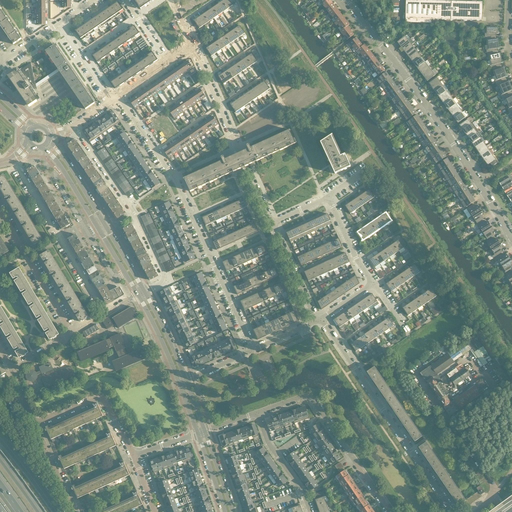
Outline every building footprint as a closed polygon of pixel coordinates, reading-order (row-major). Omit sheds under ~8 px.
[(134,0),(141,10),(155,0),(134,0)] [(233,5),(229,1),(230,0),(223,0),(222,1),(228,9),(233,5)] [(327,0),(322,4),(325,7),(326,8),(333,3),(330,0),(327,0)] [(481,20),(482,11),(482,2),(476,2),(476,0),(472,0),(471,0),(472,2),(406,0),(406,22),(431,23),(431,19),(481,20)] [(222,1),(218,4),(223,12),(228,9),(222,1)] [(118,2),(111,6),(110,7),(116,17),(124,11),(118,2)] [(326,8),(326,10),(329,13),(336,7),(333,3),(326,8)] [(218,4),(213,7),(218,15),(223,12),(218,4)] [(110,7),(102,13),(108,22),(116,17),(110,7)] [(213,7),(208,10),(214,18),(218,15),(213,7)] [(329,13),(331,16),(332,17),(339,12),(336,7),(329,13)] [(208,10),(203,14),(209,22),(214,18),(208,10)] [(332,17),(333,18),(335,21),(342,16),(339,12),(332,17)] [(12,25),(4,13),(0,15),(0,26),(1,26),(4,31),(12,25)] [(102,13),(93,18),(100,28),(108,22),(102,13)] [(203,14),(199,17),(204,25),(209,22),(203,14)] [(335,21),(338,25),(339,26),(346,20),(342,16),(335,21)] [(199,17),(194,20),(199,28),(204,25),(199,17)] [(93,18),(85,24),(91,34),(100,28),(93,18)] [(340,27),(342,30),(347,26),(349,25),(346,20),(339,26),(340,27)] [(85,24),(75,31),(82,40),(91,34),(85,24)] [(21,39),(12,25),(4,31),(8,36),(7,37),(8,38),(8,39),(9,38),(13,44),(21,39)] [(134,25),(94,53),(92,55),(97,62),(140,33),(134,25)] [(239,25),(234,29),(240,37),(245,33),(239,25)] [(342,30),(340,31),(343,34),(344,36),(350,30),(347,26),(342,30)] [(498,28),(486,27),(486,33),(485,33),(484,37),(496,36),(496,34),(498,34),(499,33),(499,32),(498,31),(498,28)] [(234,29),(230,32),(235,40),(240,37),(234,29)] [(344,36),(344,37),(347,40),(354,35),(350,30),(344,36)] [(230,32),(225,35),(230,43),(235,40),(230,32)] [(225,35),(220,38),(226,46),(230,43),(225,35)] [(400,47),(410,40),(406,35),(397,42),(400,47)] [(496,36),(484,37),(485,41),(486,41),(487,45),(498,44),(498,39),(496,39),(496,36)] [(349,43),(352,46),(353,47),(360,42),(356,37),(349,43)] [(220,38),(215,42),(221,50),(226,46),(220,38)] [(404,51),(411,45),(414,43),(410,39),(410,40),(400,47),(404,51)] [(215,42),(211,45),(216,53),(221,50),(215,42)] [(353,47),(353,48),(356,52),(358,50),(363,46),(360,42),(353,47)] [(365,44),(363,46),(358,50),(360,53),(361,54),(368,49),(365,44)] [(498,44),(487,45),(488,50),(486,50),(487,53),(498,51),(498,49),(499,48),(498,44)] [(55,45),(46,51),(62,74),(86,109),(96,102),(95,100),(70,64),(69,65),(55,45)] [(211,45),(206,48),(211,56),(216,53),(211,45)] [(411,45),(404,51),(407,55),(415,49),(411,45)] [(361,54),(362,55),(364,59),(371,53),(368,49),(361,54)] [(415,49),(407,55),(410,60),(418,54),(415,49)] [(498,51),(487,53),(487,57),(489,56),(490,61),(501,58),(500,53),(498,54),(498,51)] [(152,52),(110,81),(115,89),(117,88),(158,60),(152,52)] [(252,53),(247,57),(252,65),(257,61),(252,53)] [(364,59),(367,62),(368,63),(375,57),(371,53),(364,59)] [(418,54),(410,60),(414,64),(421,58),(418,54)] [(247,57),(242,60),(247,68),(252,65),(247,57)] [(368,63),(368,64),(371,67),(378,62),(375,57),(368,63)] [(421,58),(414,64),(417,68),(425,62),(421,58)] [(501,58),(490,61),(491,65),(489,65),(490,69),(501,66),(501,63),(502,63),(501,58)] [(242,60),(237,63),(243,71),(247,68),(242,60)] [(188,61),(183,64),(189,72),(190,71),(193,69),(188,61)] [(425,62),(417,68),(420,72),(428,67),(429,65),(426,61),(425,62)] [(371,67),(373,70),(374,71),(381,66),(378,62),(371,67)] [(31,63),(23,68),(19,72),(18,71),(8,77),(9,78),(2,83),(14,93),(18,90),(29,107),(38,101),(39,102),(41,100),(39,96),(38,97),(36,98),(34,95),(36,94),(34,90),(36,88),(36,89),(37,89),(31,63)] [(237,63),(232,67),(238,74),(243,71),(237,63)] [(183,64),(179,67),(184,75),(188,73),(189,72),(183,64)] [(374,71),(375,72),(378,76),(385,70),(381,66),(374,71)] [(501,66),(490,69),(492,72),(493,72),(494,76),(505,72),(504,67),(502,68),(501,66)] [(179,67),(174,70),(180,78),(181,77),(184,75),(179,67)] [(232,67),(228,70),(233,78),(238,74),(232,67)] [(428,67),(420,72),(423,77),(431,71),(428,67)] [(174,70),(170,73),(175,81),(179,79),(180,78),(174,70)] [(228,70),(223,73),(228,81),(233,78),(228,70)] [(431,71),(423,77),(427,81),(435,75),(431,71)] [(377,85),(378,86),(392,76),(391,74),(388,76),(388,75),(386,72),(376,79),(379,84),(377,85)] [(505,72),(494,76),(496,80),(495,81),(496,84),(506,79),(506,77),(507,76),(505,72)] [(170,73),(165,76),(171,84),(172,83),(175,81),(170,73)] [(223,73),(218,76),(224,84),(228,81),(223,73)] [(165,76),(161,79),(166,87),(170,85),(171,84),(165,76)] [(392,76),(378,86),(379,87),(380,86),(383,90),(394,82),(392,80),(391,79),(393,77),(392,76)] [(428,83),(432,88),(440,82),(436,78),(428,83)] [(161,79),(156,82),(162,90),(163,90),(166,87),(161,79)] [(506,79),(496,84),(497,87),(498,86),(500,90),(511,86),(509,81),(507,82),(506,79)] [(262,83),(260,84),(265,92),(270,89),(263,80),(261,81),(262,83)] [(156,82),(152,85),(157,93),(161,91),(162,90),(156,82)] [(395,85),(394,82),(383,90),(386,94),(385,95),(386,96),(399,86),(398,84),(396,86),(395,85)] [(440,82),(432,88),(435,92),(443,87),(440,82)] [(258,85),(256,87),(261,95),(265,92),(260,84),(259,83),(257,84),(258,85)] [(152,85),(148,88),(153,96),(154,96),(157,93),(152,85)] [(445,85),(443,87),(435,92),(438,97),(446,91),(448,90),(445,85)] [(254,88),(252,90),(257,97),(261,95),(256,87),(255,86),(253,87),(254,88)] [(399,86),(386,96),(386,97),(388,96),(391,100),(401,93),(399,90),(398,89),(401,88),(399,86)] [(511,88),(511,86),(500,90),(502,94),(501,95),(502,98),(511,93),(511,92),(511,91),(511,90),(511,88)] [(148,88),(143,92),(149,99),(152,97),(153,96),(148,88)] [(249,91),(247,93),(253,100),(257,97),(252,90),(251,88),(249,90),(249,91)] [(200,89),(196,92),(201,100),(202,99),(206,97),(200,89)] [(245,94),(243,95),(249,103),(253,100),(247,93),(247,91),(244,93),(245,94)] [(446,91),(438,97),(441,101),(449,95),(446,91)] [(143,92),(139,95),(144,103),(145,102),(149,99),(143,92)] [(196,92),(191,95),(197,103),(200,101),(201,100),(196,92)] [(403,95),(401,93),(391,100),(394,104),(392,105),(393,106),(407,96),(406,94),(403,96),(402,95),(403,95)] [(511,93),(502,98),(504,101),(505,100),(507,104),(511,101),(511,93)] [(241,97),(239,98),(244,106),(249,103),(243,95),(242,94),(240,96),(241,97)] [(139,95),(134,98),(140,106),(143,103),(144,103),(139,95)] [(191,95),(187,98),(192,106),(193,106),(197,103),(191,95)] [(449,95),(441,101),(445,105),(453,100),(449,95)] [(407,96),(393,106),(394,107),(395,106),(398,110),(408,103),(407,100),(406,101),(406,100),(408,98),(407,96)] [(237,100),(235,101),(240,109),(244,106),(239,98),(238,97),(236,99),(237,100)] [(135,109),(137,107),(140,106),(134,98),(129,101),(135,109)] [(187,98),(182,101),(188,109),(191,107),(192,106),(187,98)] [(236,112),(240,109),(235,101),(234,100),(232,101),(232,102),(233,103),(230,104),(236,112)] [(453,100),(445,105),(448,110),(456,104),(453,100)] [(182,101),(178,104),(183,112),(184,112),(188,109),(182,101)] [(410,105),(408,103),(398,110),(401,114),(400,115),(401,116),(414,106),(413,105),(411,106),(410,105)] [(457,103),(456,104),(448,110),(451,114),(459,108),(461,107),(457,103)] [(178,104),(173,107),(179,115),(182,113),(183,112),(178,104)] [(414,106),(401,116),(401,117),(403,116),(406,121),(416,113),(414,111),(413,110),(416,108),(414,106)] [(174,118),(176,117),(179,115),(173,107),(169,111),(174,119),(174,118)] [(459,108),(451,114),(454,118),(462,113),(459,108)] [(464,111),(462,113),(454,118),(458,123),(467,116),(464,111)] [(113,112),(109,115),(115,125),(120,122),(113,112)] [(109,115),(105,118),(111,128),(115,125),(109,115)] [(417,115),(407,122),(410,126),(408,127),(409,128),(423,119),(422,117),(419,119),(419,118),(419,117),(417,115)] [(213,116),(208,119),(214,127),(215,127),(218,124),(213,116)] [(105,118),(100,121),(107,131),(111,128),(105,118)] [(208,119),(204,123),(209,130),(213,128),(214,127),(208,119)] [(423,119),(409,128),(410,129),(411,128),(414,133),(424,125),(423,123),(422,122),(424,120),(423,119)] [(459,125),(463,130),(471,124),(467,120),(459,125)] [(100,121),(96,124),(103,134),(107,131),(100,121)] [(204,123),(199,126),(205,134),(206,133),(209,130),(204,123)] [(471,124),(463,130),(466,134),(475,128),(472,123),(471,124)] [(96,124),(92,127),(99,136),(103,134),(96,124)] [(426,128),(424,125),(414,133),(417,137),(415,138),(416,139),(430,129),(429,127),(427,129),(426,128)] [(199,126),(195,129),(200,137),(204,134),(205,134),(199,126)] [(92,127),(88,130),(94,139),(99,136),(92,127)] [(475,128),(466,134),(469,139),(478,132),(475,128)] [(195,129),(190,132),(196,140),(197,139),(200,137),(195,129)] [(430,129),(416,139),(417,140),(418,139),(421,143),(432,136),(430,133),(430,134),(429,132),(431,131),(430,129)] [(88,130),(83,133),(90,142),(94,139),(88,130)] [(188,178),(189,178),(188,179),(188,178),(185,180),(184,179),(185,179),(185,178),(188,176),(184,178),(190,191),(217,179),(232,172),(246,166),(253,163),(272,154),(295,143),(289,130),(285,132),(288,131),(289,131),(290,132),(287,133),(286,134),(286,133),(252,149),(251,147),(251,148),(249,145),(246,146),(248,149),(240,152),(225,159),(224,156),(221,158),(222,161),(222,162),(188,178)] [(190,132),(186,135),(191,143),(195,140),(196,140),(190,132)] [(478,132),(469,139),(472,143),(480,138),(481,136),(478,132)] [(120,142),(127,137),(124,133),(117,138),(120,142)] [(186,135),(181,138),(187,146),(188,145),(191,143),(186,135)] [(320,143),(330,164),(335,174),(350,167),(345,154),(342,156),(332,135),(320,143)] [(433,138),(432,136),(421,143),(424,147),(422,148),(423,149),(437,139),(436,138),(434,139),(433,138)] [(130,141),(127,137),(120,142),(122,147),(130,141)] [(181,138),(177,141),(182,149),(186,146),(187,146),(181,138)] [(480,138),(472,143),(475,148),(483,142),(480,138)] [(67,145),(70,149),(78,143),(75,139),(67,145)] [(437,139),(423,149),(424,150),(425,149),(428,153),(439,146),(437,144),(436,143),(439,141),(437,139)] [(125,151),(133,145),(130,141),(122,147),(125,151)] [(177,141),(172,144),(178,152),(179,151),(182,149),(177,141)] [(483,142),(475,148),(478,152),(486,146),(483,142)] [(78,143),(70,149),(73,153),(81,147),(78,143)] [(172,144),(168,147),(173,155),(177,153),(178,152),(172,144)] [(128,155),(136,150),(133,145),(125,151),(128,155)] [(440,149),(439,146),(428,153),(431,157),(430,158),(430,159),(444,150),(443,148),(441,150),(440,149)] [(486,146),(478,152),(481,156),(489,151),(486,146)] [(76,157),(84,152),(81,147),(73,153),(76,157)] [(169,158),(171,157),(173,155),(168,147),(163,150),(169,158)] [(109,156),(104,148),(97,153),(103,161),(109,156)] [(131,159),(139,154),(136,150),(128,155),(131,159)] [(444,150),(430,159),(431,161),(433,160),(436,164),(446,157),(444,154),(443,153),(446,152),(444,150)] [(491,150),(489,151),(481,156),(484,161),(492,155),(494,154),(491,150)] [(79,162),(87,156),(84,152),(76,157),(79,162)] [(134,163),(142,158),(139,154),(131,159),(134,163)] [(492,155),(484,161),(487,166),(490,164),(492,166),(497,163),(492,155)] [(82,166),(90,160),(87,156),(79,162),(82,166)] [(137,168),(145,162),(142,158),(134,163),(137,168)] [(449,161),(447,158),(436,165),(439,170),(438,171),(438,172),(453,163),(452,161),(449,162),(449,161)] [(85,171),(93,165),(90,160),(82,166),(85,171)] [(113,162),(107,166),(112,174),(119,170),(113,162)] [(148,166),(145,162),(137,168),(140,172),(148,166)] [(453,163),(438,172),(439,173),(441,172),(443,176),(454,169),(452,167),(452,166),(454,164),(453,163)] [(29,175),(37,170),(34,165),(26,170),(29,175)] [(93,165),(85,171),(88,175),(96,169),(93,165)] [(150,171),(148,166),(140,172),(143,176),(150,171)] [(96,169),(88,175),(91,179),(99,173),(96,169)] [(456,172),(454,169),(443,176),(446,180),(445,181),(445,182),(460,173),(459,171),(456,173),(455,172),(456,172)] [(31,180),(40,174),(37,170),(29,175),(31,180)] [(153,175),(150,171),(143,176),(146,180),(153,175)] [(99,173),(91,179),(93,183),(102,178),(99,173)] [(460,173),(445,182),(446,183),(448,182),(450,187),(461,180),(459,177),(459,178),(458,176),(461,175),(460,173)] [(34,184),(43,179),(40,174),(31,180),(34,184)] [(0,176),(0,187),(3,193),(12,188),(4,175),(0,176)] [(156,179),(153,175),(146,180),(148,184),(156,179)] [(498,181),(501,185),(511,178),(510,175),(498,181)] [(102,178),(93,183),(97,188),(105,182),(102,178)] [(511,178),(501,185),(503,190),(511,184),(511,182),(511,181),(511,178)] [(45,184),(43,179),(34,184),(37,189),(45,184)] [(151,189),(159,183),(156,179),(148,184),(151,189)] [(462,182),(461,180),(450,187),(453,191),(451,192),(452,193),(467,184),(465,182),(463,184),(462,182)] [(100,192),(108,187),(105,182),(97,188),(100,192)] [(39,193),(48,188),(45,184),(37,189),(39,193)] [(467,184),(452,193),(453,194),(454,193),(457,197),(468,190),(466,188),(465,187),(468,185),(467,184)] [(511,184),(503,190),(506,193),(511,189),(511,184)] [(103,197),(111,191),(108,187),(100,192),(103,197)] [(20,201),(12,188),(3,193),(6,198),(7,198),(7,200),(8,200),(11,206),(20,201)] [(42,198),(51,193),(48,188),(39,193),(42,198)] [(369,189),(363,193),(369,201),(374,197),(373,196),(371,193),(369,189)] [(469,193),(468,190),(457,197),(460,201),(458,202),(459,204),(473,194),(472,192),(470,194),(469,193)] [(111,191),(103,197),(105,201),(114,195),(111,191)] [(51,193),(42,198),(45,202),(53,197),(51,193)] [(363,193),(359,196),(364,204),(369,201),(363,193)] [(473,194),(459,204),(460,205),(461,204),(464,208),(475,201),(473,199),(472,198),(475,196),(473,194)] [(108,205),(117,199),(114,195),(105,201),(108,205)] [(359,196),(354,199),(360,207),(364,204),(359,196)] [(53,197),(45,202),(47,207),(56,201),(53,197)] [(111,210),(120,204),(117,199),(108,205),(111,210)] [(243,199),(238,201),(242,209),(247,207),(243,199)] [(354,199),(349,203),(355,210),(360,207),(354,199)] [(27,214),(20,201),(11,206),(14,211),(16,213),(15,213),(19,219),(27,214)] [(56,201),(47,207),(50,211),(59,206),(56,201)] [(238,201),(233,203),(237,212),(242,209),(238,201)] [(169,202),(158,207),(160,212),(171,207),(169,202)] [(233,203),(228,206),(231,214),(237,212),(233,203)] [(349,203),(345,206),(350,213),(355,210),(349,203)] [(115,214),(123,208),(120,204),(111,210),(115,214)] [(466,209),(471,216),(481,210),(478,205),(474,208),(473,205),(466,209)] [(59,206),(50,211),(53,216),(61,210),(59,206)] [(228,206),(222,208),(226,216),(231,214),(228,206)] [(171,207),(160,212),(162,217),(173,212),(171,207)] [(118,219),(126,213),(123,208),(115,214),(118,219)] [(222,208),(217,210),(221,219),(226,216),(222,208)] [(61,210),(53,216),(56,220),(64,215),(61,210)] [(217,210),(212,213),(216,221),(221,219),(217,210)] [(484,215),(481,210),(471,216),(473,219),(474,219),(476,223),(482,220),(480,217),(484,215)] [(173,212),(162,217),(164,221),(175,216),(173,212)] [(212,213),(207,215),(211,223),(216,221),(212,213)] [(386,213),(381,217),(386,224),(391,221),(386,213)] [(27,214),(19,219),(22,225),(22,224),(23,226),(27,232),(35,227),(27,214)] [(332,223),(327,214),(323,216),(328,225),(332,223)] [(58,225),(67,220),(64,215),(56,220),(58,225)] [(207,215),(202,217),(206,226),(211,223),(207,215)] [(175,216),(164,221),(167,226),(169,225),(177,221),(175,216)] [(323,216),(319,218),(324,227),(328,225),(323,216)] [(381,217),(376,220),(381,227),(386,224),(381,217)] [(319,218),(315,219),(319,229),(324,227),(319,218)] [(315,219),(313,221),(311,221),(315,231),(319,229),(315,219)] [(70,224),(67,220),(58,225),(61,229),(70,224)] [(376,220),(371,223),(377,231),(381,227),(376,220)] [(171,230),(179,226),(177,221),(169,225),(171,230)] [(311,221),(307,223),(311,233),(315,231),(311,221)] [(480,230),(481,232),(491,226),(488,222),(484,224),(483,221),(477,225),(480,228),(480,230)] [(254,223),(249,225),(253,234),(258,231),(254,223)] [(307,223),(305,224),(303,225),(307,235),(311,233),(307,223)] [(371,223),(367,226),(372,234),(377,231),(371,223)] [(135,229),(132,224),(123,229),(126,234),(135,229)] [(249,225),(244,228),(248,236),(253,234),(249,225)] [(303,225),(299,227),(303,237),(307,235),(303,225)] [(171,230),(166,232),(168,237),(169,236),(182,230),(179,226),(171,230)] [(367,226),(362,229),(367,237),(372,234),(367,226)] [(494,231),(491,226),(481,232),(483,235),(484,235),(487,239),(492,236),(490,233),(494,231)] [(35,227),(27,232),(30,238),(30,237),(31,239),(31,240),(35,245),(43,240),(35,227)] [(299,227),(296,228),(294,229),(299,238),(303,237),(299,227)] [(244,228),(239,230),(242,238),(248,236),(244,228)] [(128,238),(137,234),(135,229),(126,234),(128,238)] [(294,229),(290,231),(295,240),(299,238),(294,229)] [(362,229),(357,233),(362,240),(367,237),(362,229)] [(182,230),(169,236),(171,241),(184,235),(182,230)] [(239,230),(233,232),(237,241),(242,238),(239,230)] [(290,242),(295,240),(290,231),(286,233),(290,242)] [(233,232),(228,235),(232,243),(237,241),(233,232)] [(70,244),(78,239),(76,234),(67,239),(70,244)] [(137,234),(128,238),(131,243),(139,238),(137,234)] [(171,241),(170,241),(172,246),(186,240),(184,235),(171,241)] [(228,235),(223,237),(227,245),(232,243),(228,235)] [(223,237),(218,239),(222,248),(227,245),(223,237)] [(139,238),(131,243),(133,248),(142,243),(139,238)] [(342,246),(339,238),(334,240),(337,249),(342,246)] [(488,247),(490,249),(500,243),(497,239),(493,241),(491,238),(486,242),(488,245),(488,247)] [(2,239),(0,239),(0,255),(1,257),(9,252),(2,239)] [(73,248),(81,243),(78,239),(70,244),(73,248)] [(218,239),(213,242),(217,250),(222,248),(218,239)] [(186,240),(172,246),(174,250),(188,244),(186,240)] [(334,240),(328,243),(332,251),(337,249),(334,240)] [(398,240),(393,244),(398,251),(403,248),(398,240)] [(81,243),(73,248),(75,253),(84,248),(81,243)] [(142,243),(133,248),(135,253),(144,248),(142,243)] [(259,245),(264,255),(265,257),(269,255),(263,243),(259,245)] [(328,243),(323,245),(327,253),(332,251),(328,243)] [(499,250),(500,249),(503,248),(500,243),(490,249),(493,254),(491,255),(492,258),(501,253),(499,250)] [(174,250),(174,251),(176,255),(190,249),(188,244),(174,250)] [(393,244),(388,247),(394,255),(398,251),(393,244)] [(259,245),(255,247),(259,257),(264,255),(259,245)] [(323,245),(318,248),(322,256),(327,253),(323,245)] [(255,247),(251,249),(255,258),(259,257),(255,247)] [(388,247),(384,250),(389,258),(394,255),(388,247)] [(78,258),(87,253),(84,248),(75,253),(78,258)] [(144,248),(135,253),(138,257),(147,252),(144,248)] [(318,248),(312,250),(316,258),(322,256),(318,248)] [(190,249),(176,255),(178,260),(181,258),(192,253),(190,249)] [(251,249),(247,251),(251,260),(255,258),(251,249)] [(40,255),(44,261),(45,263),(48,268),(57,264),(49,250),(40,255)] [(312,250),(307,252),(311,261),(316,258),(312,250)] [(384,250),(379,253),(384,261),(389,258),(384,250)] [(247,251),(243,253),(247,262),(251,260),(247,251)] [(147,252),(138,257),(140,262),(149,257),(147,252)] [(307,252),(302,255),(306,263),(311,261),(307,252)] [(81,262),(89,257),(87,253),(78,258),(81,262)] [(192,253),(181,258),(184,263),(194,258),(192,253)] [(243,253),(239,254),(243,264),(247,262),(243,253)] [(350,262),(345,253),(341,255),(346,264),(350,262)] [(379,253),(374,256),(379,264),(384,261),(379,253)] [(239,254),(235,256),(239,266),(243,264),(239,254)] [(498,263),(500,265),(510,259),(507,255),(503,257),(502,254),(493,259),(495,262),(498,260),(499,261),(498,263)] [(297,257),(301,265),(306,263),(302,255),(297,257)] [(341,255),(339,256),(337,257),(341,266),(346,264),(341,255)] [(235,256),(230,258),(235,268),(239,266),(235,256)] [(370,260),(375,267),(379,264),(374,256),(370,260)] [(83,267),(92,262),(89,257),(81,262),(83,267)] [(149,257),(140,262),(143,266),(151,262),(149,257)] [(337,257),(333,258),(337,268),(341,266),(337,257)] [(230,258),(226,260),(231,270),(235,268),(230,258)] [(333,258),(331,260),(329,260),(333,270),(337,268),(333,258)] [(511,262),(510,259),(500,265),(502,268),(503,268),(505,272),(511,269),(509,266),(511,264),(511,262)] [(222,262),(226,272),(231,270),(226,260),(222,262)] [(329,260),(325,262),(329,272),(333,270),(329,260)] [(86,271),(95,266),(92,262),(83,267),(86,271)] [(151,262),(143,266),(145,271),(154,267),(151,262)] [(325,262),(321,264),(325,274),(329,272),(325,262)] [(57,264),(48,268),(52,274),(53,276),(56,282),(65,277),(57,264)] [(321,264),(316,266),(321,276),(325,274),(321,264)] [(415,264),(410,268),(415,275),(420,272),(415,264)] [(89,276),(97,270),(95,266),(86,271),(89,276)] [(316,266),(312,268),(317,277),(321,276),(316,266)] [(147,276),(156,271),(154,267),(145,271),(147,276)] [(18,269),(13,272),(11,273),(14,279),(15,281),(19,286),(27,281),(19,268),(18,269)] [(275,268),(269,270),(273,278),(278,276),(275,268)] [(312,268),(308,270),(312,279),(317,277),(312,268)] [(410,268),(405,271),(410,279),(415,275),(410,268)] [(91,280),(100,275),(97,270),(89,276),(91,280)] [(269,270),(264,272),(268,281),(273,278),(269,270)] [(308,281),(312,279),(308,270),(304,272),(308,281)] [(159,276),(156,271),(147,276),(150,281),(159,276)] [(405,271),(400,274),(405,282),(410,279),(405,271)] [(264,272),(259,275),(263,283),(268,281),(264,272)] [(203,278),(201,273),(192,277),(195,282),(203,278)] [(400,274),(395,277),(401,285),(405,282),(400,274)] [(100,275),(91,280),(94,285),(103,280),(100,275)] [(259,275),(254,277),(258,285),(263,283),(259,275)] [(359,284),(356,275),(351,279),(356,286),(359,284)] [(72,290),(65,277),(56,282),(59,287),(60,287),(61,289),(64,295),(72,290)] [(254,277),(249,279),(252,288),(258,285),(254,277)] [(395,277),(391,280),(396,288),(401,285),(395,277)] [(205,283),(203,278),(195,282),(197,286),(205,283)] [(249,279),(244,282),(247,290),(252,288),(249,279)] [(356,286),(351,279),(345,282),(350,290),(356,286)] [(103,280),(94,285),(97,289),(105,284),(103,280)] [(386,284),(391,291),(396,288),(391,280),(386,284)] [(35,295),(27,281),(19,286),(22,292),(23,294),(26,300),(35,295)] [(244,282),(238,284),(242,292),(247,290),(244,282)] [(281,282),(277,284),(281,294),(286,292),(281,282)] [(350,290),(345,282),(341,286),(346,293),(350,290)] [(207,287),(205,283),(197,286),(199,291),(207,287)] [(105,284),(97,289),(100,294),(108,289),(105,284)] [(233,286),(237,295),(242,292),(238,284),(233,286)] [(277,284),(273,286),(277,296),(281,294),(277,284)] [(273,286),(269,288),(273,297),(277,296),(273,286)] [(346,293),(341,286),(336,289),(341,296),(346,293)] [(120,287),(110,291),(108,289),(100,294),(106,305),(110,303),(111,303),(124,295),(120,287)] [(172,292),(170,287),(159,292),(162,297),(172,292)] [(210,292),(207,287),(199,291),(201,296),(210,292)] [(269,288),(265,290),(269,299),(273,297),(269,288)] [(431,288),(426,292),(431,299),(436,296),(431,288)] [(341,296),(336,289),(331,292),(337,299),(341,296)] [(72,290),(64,295),(67,300),(68,300),(69,302),(72,308),(80,303),(72,290)] [(265,290),(261,292),(265,301),(269,299),(265,290)] [(164,301),(175,296),(173,291),(172,292),(162,297),(164,301)] [(212,296),(210,292),(201,296),(203,300),(212,296)] [(261,292),(256,293),(261,303),(265,301),(261,292)] [(337,299),(331,292),(326,295),(332,303),(337,299)] [(426,292),(421,295),(427,303),(431,299),(426,292)] [(256,293),(252,295),(257,305),(261,303),(256,293)] [(379,304),(372,294),(367,297),(372,305),(374,307),(379,304)] [(35,295),(26,300),(30,305),(31,307),(34,313),(43,308),(35,295)] [(252,295),(248,297),(253,307),(257,305),(252,295)] [(332,303),(326,295),(321,299),(326,306),(332,303)] [(421,295),(417,298),(422,306),(427,303),(421,295)] [(166,306),(177,301),(177,300),(175,296),(164,301),(166,306)] [(214,301),(212,296),(203,300),(205,305),(214,301)] [(248,297),(244,299),(248,309),(253,307),(248,297)] [(367,297),(362,300),(367,308),(372,305),(367,297)] [(417,298),(412,301),(417,309),(422,306),(417,298)] [(244,299),(240,301),(244,311),(248,309),(244,299)] [(321,310),(326,306),(321,299),(318,301),(321,310)] [(362,300),(357,303),(363,311),(367,308),(362,300)] [(168,311),(179,305),(177,301),(166,306),(168,311)] [(216,306),(214,301),(205,305),(207,310),(216,306)] [(412,301),(407,304),(413,312),(417,309),(412,301)] [(80,303),(72,308),(75,313),(77,315),(76,315),(80,322),(83,320),(83,321),(86,319),(86,318),(89,317),(80,303)] [(357,303),(353,307),(358,314),(363,311),(357,303)] [(407,304),(403,308),(408,315),(413,312),(407,304)] [(171,315),(181,310),(179,305),(168,311),(171,315)] [(119,328),(138,318),(136,312),(137,312),(134,306),(118,314),(117,311),(102,319),(107,329),(117,324),(119,328)] [(218,310),(216,306),(207,310),(209,314),(218,310)] [(380,315),(388,310),(385,306),(377,311),(380,315)] [(353,307),(348,310),(353,318),(358,314),(353,307)] [(51,321),(43,308),(34,313),(37,318),(38,318),(39,320),(42,326),(51,321)] [(173,320),(184,315),(181,310),(171,315),(173,320)] [(220,315),(218,310),(209,314),(212,319),(220,315)] [(348,310),(343,313),(348,321),(353,318),(348,310)] [(295,323),(290,313),(289,311),(285,313),(286,315),(291,325),(295,323)] [(294,311),(290,313),(295,323),(299,321),(294,311)] [(4,313),(0,315),(0,324),(1,325),(0,325),(4,331),(12,326),(4,313)] [(343,313),(338,316),(344,324),(348,321),(343,313)] [(175,324),(186,319),(184,315),(173,320),(175,324)] [(222,320),(220,315),(212,319),(214,323),(222,320)] [(291,325),(286,315),(282,317),(287,327),(291,325)] [(338,316),(334,319),(339,327),(344,324),(338,316)] [(287,327),(282,317),(278,318),(282,329),(287,327)] [(394,325),(392,323),(395,321),(392,317),(389,319),(388,318),(383,321),(388,329),(394,325)] [(177,329),(188,324),(191,322),(189,318),(186,319),(175,324),(177,329)] [(282,329),(278,318),(274,320),(278,331),(282,329)] [(224,324),(222,320),(214,323),(216,328),(224,324)] [(278,331),(274,320),(270,322),(274,332),(278,331)] [(51,321),(42,326),(45,331),(47,333),(46,333),(50,340),(53,338),(53,339),(57,337),(56,336),(59,335),(51,321)] [(389,331),(388,329),(383,321),(378,324),(384,332),(385,334),(389,331)] [(274,332),(270,322),(265,324),(270,334),(274,332)] [(352,325),(356,331),(360,328),(359,326),(356,322),(352,325)] [(180,333),(190,328),(188,324),(177,329),(180,333)] [(227,329),(224,324),(216,328),(218,333),(225,330),(227,329)] [(270,334),(265,324),(261,326),(266,336),(270,334)] [(378,324),(374,328),(379,335),(384,332),(378,324)] [(20,339),(12,326),(4,331),(7,336),(8,338),(12,344),(20,339)] [(266,336),(261,326),(257,328),(262,338),(266,336)] [(193,333),(190,328),(180,333),(182,338),(190,334),(193,333)] [(258,340),(262,338),(257,328),(253,330),(258,340)] [(374,328),(369,331),(374,339),(379,335),(374,328)] [(499,354),(482,329),(474,335),(491,359),(495,357),(498,355),(499,354)] [(369,331),(364,334),(369,342),(374,339),(369,331)] [(113,360),(116,370),(150,358),(146,347),(127,354),(125,348),(127,348),(122,334),(77,350),(81,361),(111,350),(110,347),(115,346),(119,358),(113,360)] [(193,338),(190,334),(182,338),(184,343),(193,338)] [(364,334),(359,337),(365,345),(369,342),(364,334)] [(491,360),(474,335),(466,341),(483,366),(491,360)] [(186,347),(197,342),(195,337),(193,338),(184,343),(186,347)] [(236,348),(231,337),(226,339),(231,350),(236,348)] [(359,337),(355,341),(360,348),(365,345),(359,337)] [(20,339),(12,344),(15,349),(16,351),(20,358),(23,356),(23,357),(26,355),(28,353),(20,339)] [(231,350),(226,339),(222,341),(227,352),(231,350)] [(227,352),(222,341),(217,343),(218,346),(222,354),(227,352)] [(356,351),(360,348),(355,341),(350,344),(356,351)] [(448,353),(454,361),(471,350),(465,341),(448,353)] [(213,346),(208,348),(213,358),(217,356),(214,348),(213,346)] [(222,354),(218,346),(214,348),(217,356),(222,354)] [(213,358),(208,348),(203,350),(204,352),(208,361),(213,358)] [(204,363),(200,354),(199,352),(194,354),(199,365),(204,363)] [(204,352),(200,354),(204,363),(208,361),(204,352)] [(190,358),(189,359),(191,364),(192,364),(193,364),(194,367),(199,365),(194,354),(189,356),(190,358)] [(449,394),(440,382),(442,381),(437,374),(454,362),(448,354),(420,373),(426,382),(427,382),(431,388),(431,389),(432,391),(433,390),(439,397),(437,398),(439,401),(440,400),(444,407),(443,407),(450,416),(481,394),(480,392),(475,385),(453,400),(451,402),(446,396),(449,394)] [(505,365),(498,355),(495,357),(502,367),(505,365)] [(27,374),(26,377),(27,379),(30,381),(33,381),(35,380),(37,378),(37,375),(42,373),(44,378),(42,378),(46,387),(52,384),(58,382),(60,381),(61,380),(63,380),(65,379),(67,378),(69,377),(74,375),(71,366),(54,373),(54,372),(53,371),(51,365),(50,363),(48,363),(46,364),(43,365),(39,367),(40,371),(37,372),(36,373),(34,371),(31,370),(28,371),(27,374)] [(367,372),(375,383),(382,378),(374,367),(367,372)] [(500,367),(494,371),(502,383),(508,379),(500,367)] [(449,378),(458,372),(456,368),(447,374),(449,378)] [(451,381),(450,382),(449,383),(449,384),(449,385),(450,385),(451,385),(451,384),(452,384),(453,384),(453,383),(455,386),(470,375),(465,368),(450,379),(452,381),(451,381)] [(375,383),(383,395),(390,390),(382,378),(375,383)] [(487,387),(482,380),(475,385),(480,392),(487,387)] [(391,407),(398,402),(390,390),(383,395),(391,407)] [(399,418),(406,413),(398,402),(391,407),(399,418)] [(50,430),(49,428),(48,426),(45,427),(51,439),(52,439),(54,438),(62,434),(64,434),(73,429),(75,429),(85,424),(87,423),(96,419),(98,418),(103,416),(97,403),(92,405),(92,406),(93,407),(94,408),(95,408),(95,409),(50,430)] [(305,407),(300,408),(304,420),(309,418),(305,407)] [(300,408),(295,410),(299,422),(304,420),(300,408)] [(295,410),(291,412),(295,423),(299,422),(295,410)] [(286,413),(286,414),(290,425),(289,423),(294,421),(294,423),(295,423),(291,412),(290,412),(286,413)] [(406,429),(414,424),(406,413),(399,418),(406,429)] [(282,415),(281,415),(285,427),(290,425),(286,414),(282,415)] [(281,415),(276,417),(280,428),(280,427),(284,426),(285,427),(281,415)] [(276,417),(271,419),(275,430),(280,428),(276,417)] [(271,419),(266,420),(270,432),(275,430),(271,419)] [(315,426),(309,430),(312,434),(310,435),(320,428),(317,424),(315,426)] [(422,436),(414,424),(406,429),(414,441),(422,436)] [(254,425),(249,426),(253,438),(258,436),(254,425)] [(249,426),(245,428),(248,438),(248,437),(252,436),(253,438),(249,426)] [(245,428),(240,430),(243,440),(248,438),(245,428)] [(320,428),(310,435),(313,440),(323,433),(320,428)] [(63,459),(62,458),(61,455),(59,456),(64,469),(75,464),(77,463),(86,459),(88,458),(98,454),(100,453),(109,448),(111,448),(116,445),(109,430),(108,430),(107,431),(107,432),(107,433),(106,434),(107,434),(107,435),(107,436),(108,436),(108,438),(63,459)] [(240,430),(235,431),(238,441),(243,439),(243,440),(240,430)] [(235,431),(230,433),(234,445),(234,444),(234,442),(238,441),(235,431)] [(230,433),(225,435),(229,446),(234,445),(230,433)] [(313,440),(316,444),(326,437),(323,433),(313,440)] [(225,435),(220,437),(222,442),(221,442),(222,446),(223,445),(224,448),(229,446),(225,435)] [(326,437),(316,444),(319,448),(329,441),(326,437)] [(329,441),(319,448),(322,452),(332,445),(329,441)] [(419,447),(422,452),(426,459),(434,454),(426,442),(419,447)] [(332,445),(322,452),(325,456),(335,449),(332,445)] [(189,448),(184,449),(188,461),(193,459),(192,457),(193,456),(191,451),(190,451),(189,448)] [(263,448),(255,453),(258,458),(266,452),(263,448)] [(184,449),(179,451),(183,463),(188,461),(184,449)] [(325,456),(322,458),(325,462),(328,461),(338,454),(335,449),(325,456)] [(179,451),(174,453),(178,464),(178,465),(183,464),(183,463),(179,451)] [(266,452),(258,458),(261,462),(269,456),(266,452)] [(294,452),(286,457),(289,461),(297,456),(294,452)] [(174,453),(169,454),(173,466),(178,464),(174,453)] [(169,454),(164,456),(168,468),(173,466),(169,454)] [(236,455),(227,459),(229,464),(238,460),(240,459),(239,454),(236,455)] [(338,454),(328,461),(331,465),(341,458),(338,454)] [(442,466),(434,454),(426,459),(434,471),(442,466)] [(164,456),(160,458),(164,469),(168,468),(164,456)] [(269,456),(261,462),(264,466),(272,460),(269,456)] [(297,456),(289,461),(292,466),(300,460),(297,456)] [(160,458),(155,460),(159,471),(164,469),(160,458)] [(76,488),(75,487),(74,485),(72,486),(77,498),(88,493),(130,475),(122,459),(121,460),(120,461),(120,462),(120,463),(120,464),(120,465),(121,466),(122,468),(76,488)] [(155,460),(150,461),(154,473),(159,471),(155,460)] [(272,460),(264,466),(267,470),(275,465),(272,460)] [(300,460),(292,466),(295,470),(303,464),(300,460)] [(239,465),(230,468),(232,473),(241,470),(244,469),(242,464),(239,465)] [(303,464),(295,470),(298,474),(306,469),(303,464)] [(275,465),(267,470),(270,474),(278,469),(275,465)] [(442,466),(434,471),(442,482),(450,477),(442,466)] [(197,469),(186,473),(188,478),(199,474),(197,469)] [(278,469),(270,474),(273,478),(281,473),(278,469)] [(306,469),(298,474),(301,478),(309,473),(306,469)] [(345,470),(340,474),(336,476),(339,481),(349,475),(345,470)] [(309,473),(301,478),(304,482),(312,477),(314,475),(311,471),(309,473)] [(243,475),(234,478),(236,483),(247,479),(249,478),(248,473),(245,474),(243,475)] [(273,478),(271,480),(274,484),(276,483),(284,477),(281,473),(273,478)] [(199,474),(188,478),(190,483),(192,482),(201,479),(199,474)] [(349,475),(339,481),(342,486),(352,480),(349,475)] [(284,477),(276,483),(279,487),(287,481),(284,477)] [(312,477),(304,482),(307,486),(315,481),(312,477)] [(458,489),(450,477),(442,482),(450,494),(458,489)] [(192,482),(190,483),(191,487),(194,487),(203,484),(201,479),(192,482)] [(247,479),(236,483),(237,488),(248,484),(247,479)] [(167,480),(158,483),(160,488),(169,485),(167,480)] [(352,480),(342,486),(346,491),(355,485),(352,480)] [(315,481),(307,486),(310,491),(318,485),(315,481)] [(248,484),(237,488),(239,492),(248,489),(250,489),(248,484)] [(169,485),(160,488),(162,493),(171,490),(169,485)] [(355,485),(346,491),(349,496),(359,490),(355,485)] [(485,492),(480,485),(476,488),(481,495),(485,492)] [(102,511),(125,511),(143,504),(136,488),(135,489),(134,490),(133,490),(133,491),(133,492),(133,493),(133,494),(133,495),(134,495),(135,497),(102,511)] [(450,494),(456,502),(458,505),(459,504),(466,500),(458,489),(450,494)] [(171,490),(162,493),(164,498),(172,494),(171,490)] [(359,490),(349,496),(353,501),(362,494),(359,490)] [(197,496),(195,497),(197,502),(199,501),(208,498),(206,493),(197,496)] [(172,494),(164,498),(165,502),(174,499),(172,494)] [(362,494),(353,501),(356,506),(366,499),(362,494)] [(315,500),(317,505),(326,502),(324,496),(315,500)] [(174,499),(165,502),(167,507),(176,504),(174,499)] [(366,499),(356,506),(359,511),(369,504),(366,499)] [(326,502),(317,505),(319,510),(328,507),(326,502)] [(255,503),(244,507),(246,511),(257,508),(255,503)]
